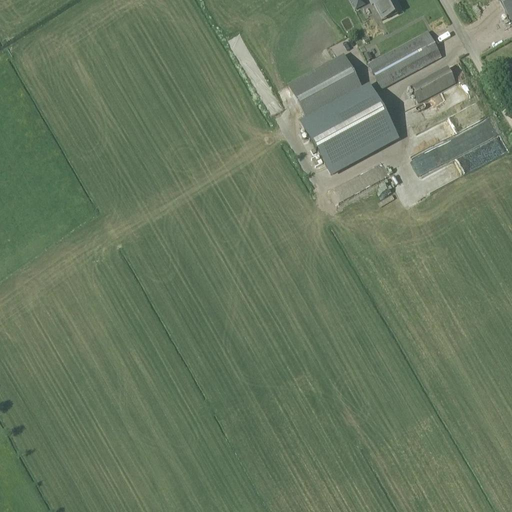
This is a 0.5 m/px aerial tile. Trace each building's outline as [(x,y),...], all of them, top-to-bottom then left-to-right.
[(361,0),(350,0),(356,10),(364,5),(361,0)] [(400,11),(394,0),(371,0),(382,21),(400,11)] [(511,0),(496,0),(511,28),(511,27),(511,0)] [(367,64),(381,90),(441,58),(427,32),(367,64)] [(363,44),(369,55),(382,49),(377,37),(363,44)] [(368,86),(361,90),(344,58),(288,89),(305,120),(299,123),(316,153),(317,152),(330,176),(397,139),(368,86)] [(418,104),(426,99),(417,85),(409,89),(418,104)] [(397,176),(438,158),(465,146),(460,134),(399,161),(403,170),(396,173),(397,176)]
